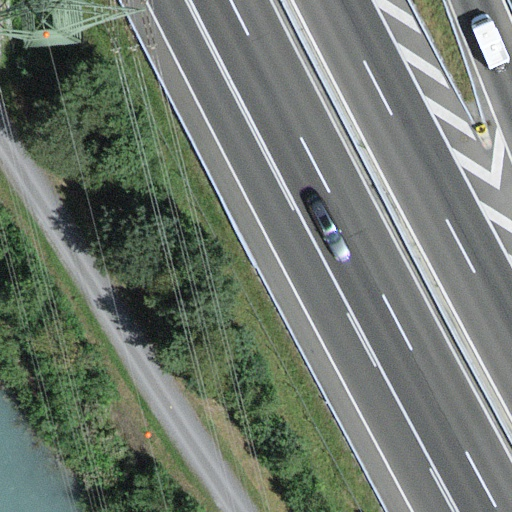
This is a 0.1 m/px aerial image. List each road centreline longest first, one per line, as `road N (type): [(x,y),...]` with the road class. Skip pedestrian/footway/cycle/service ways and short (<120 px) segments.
road 1 (track): [(0,129),(241,511)]
road 2 (motorway): [(511,339),(332,0)]
road 3 (motorway): [(164,0),(237,145),(368,270)]
road 4 (motorway): [(231,0),(368,270)]
road 5 (motorway): [(368,270),(498,511)]
